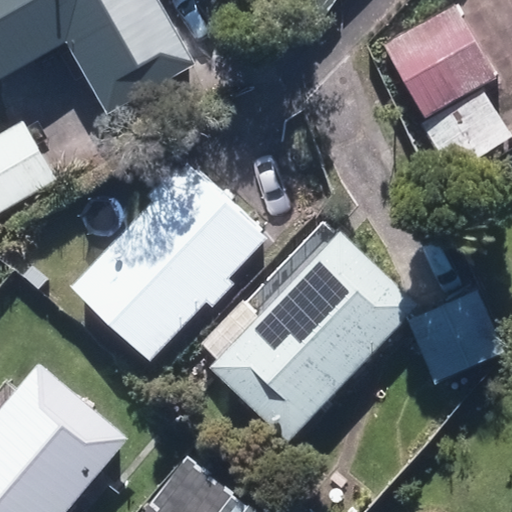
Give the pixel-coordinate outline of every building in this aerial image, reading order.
[(51,0),(118,113),(199,64),(162,0),(51,0)] [(427,118),(456,167),(511,133),(511,124),(488,83),(500,76),(456,3),(408,30),(452,104),(427,118)] [(0,133),(0,212),(58,180),(25,120),(0,133)] [(78,282),(156,357),(271,235),(192,161),(78,282)] [(216,364),(293,437),(419,300),(342,227),(216,364)] [(412,317),(448,398),(511,371),(511,359),(481,288),(412,317)] [(0,409),(0,511),(68,511),(135,434),(45,357),(0,409)]
